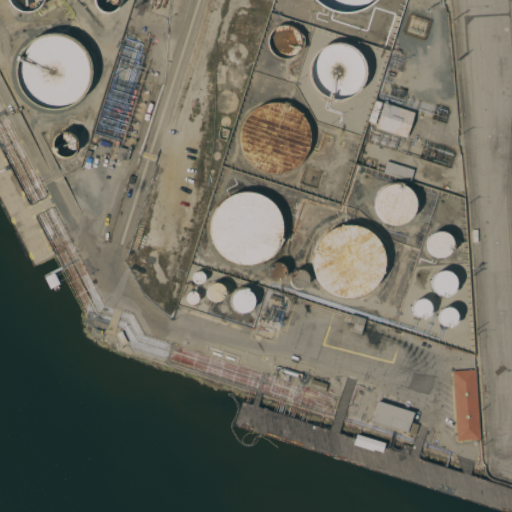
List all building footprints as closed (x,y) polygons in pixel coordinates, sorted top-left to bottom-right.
[(41,0),(38,4),(30,8),(21,8),(14,4),(10,0),(41,0)] [(120,0),(120,2),(116,6),(111,9),(105,9),(100,6),(96,2),(95,0),(120,0)] [(384,0),(380,6),(362,15),(343,15),(325,6),(320,0),(384,0)] [(302,48),(302,49),(297,54),(290,58),(282,58),(275,54),(270,48),(268,40),(270,33),(275,26),(282,23),(290,23),(297,26),(302,33),(304,40),(302,48)] [(86,89),(75,103),(60,110),(43,110),(28,103),(18,89),(14,73),(18,57),(28,44),(43,37),(60,37),(75,44),(86,57),(89,73),(86,89)] [(362,83),(354,93),(343,99),(330,99),(318,93),(310,83),(308,71),(310,59),(318,49),(330,43),(343,43),(354,49),(362,59),(365,71),(362,83)] [(308,152),(298,165),(283,172),(267,172),(253,165),(243,152),(239,137),(243,121),(253,109),(267,102),(283,102),(298,109),(308,121),(311,137),(308,152)] [(408,138),(377,128),(385,103),(416,113),(408,138)] [(130,150),(127,160),(116,157),(119,147),(130,150)] [(416,170),(412,181),(386,173),(389,162),(416,170)] [(126,182),(129,175),(135,177),(132,184),(126,182)] [(414,215),(408,222),(400,226),(390,226),(382,222),(376,215),(374,206),(376,197),(382,189),(390,185),(400,185),(408,189),(414,197),(416,206),(414,215)] [(279,244),(268,257),(253,264),(237,264),(222,257),(212,244),(208,228),(212,212),(222,199),(237,192),(253,192),(268,199),(279,212),(282,228),(279,244)] [(383,277),(372,290),(357,297),(341,297),(326,290),(316,277),(312,261),(316,245),(326,232),(341,225),(357,225),(372,232),(383,245),(386,261),(383,277)] [(427,232),(426,256),(450,257),(450,233),(427,232)] [(222,300),(221,284),(205,285),(206,301),(222,300)] [(232,312),(252,311),(250,289),(231,290),(232,312)] [(185,300),(191,305),(198,297),(192,292),(185,300)] [(281,307),(269,303),(271,295),(283,299),(281,307)] [(365,318),(360,333),(351,331),(353,323),(349,322),(351,314),(365,318)] [(459,442),(455,372),(478,371),(482,440),(459,442)] [(309,389),(312,380),(328,385),(325,394),(309,389)] [(417,436),(373,422),(379,403),(416,414),(413,423),(421,426),(417,436)] [(355,434),(384,442),(382,452),(372,449),(372,451),(352,445),(355,434)]
